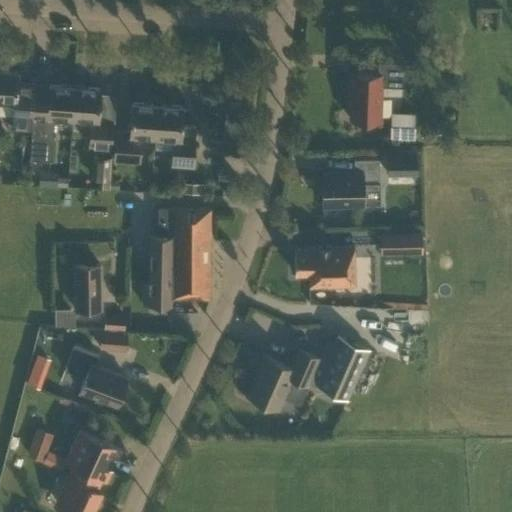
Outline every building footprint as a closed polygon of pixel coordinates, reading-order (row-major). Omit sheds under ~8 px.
[(403,85),(403,62),(377,61),(377,73),(351,72),(349,118),(380,119),(381,84),(403,85)] [(0,68),(0,113),(11,115),(11,127),(29,128),(30,114),(31,114),(34,83),(34,82),(17,81),(18,70),(0,68)] [(30,140),(29,158),(51,160),(52,142),(54,117),(72,118),(74,86),(48,84),(34,83),(31,114),(32,114),(30,140)] [(74,86),(72,118),(90,119),(88,144),(110,146),(112,120),(102,119),(103,106),(99,105),(100,88),(74,86)] [(227,99),(225,107),(238,109),(239,101),(227,99)] [(131,102),(129,129),(115,128),(113,158),(135,159),(137,135),(155,136),(157,104),(131,102)] [(157,104),(155,136),(173,137),(171,162),(193,163),(195,124),(181,123),(182,105),(157,104)] [(414,111),(391,111),(390,136),(414,137),(414,111)] [(415,151),(387,152),(387,174),(416,173),(415,151)] [(96,177),(96,182),(99,182),(109,182),(110,178),(111,156),(98,155),(96,177)] [(354,172),(321,173),(322,204),(363,203),(379,203),(379,182),(378,158),(353,158),(354,172)] [(48,170),(39,170),(39,183),(47,183),(48,170)] [(56,176),(56,184),(66,184),(66,176),(56,176)] [(109,185),(109,188),(117,189),(118,179),(110,178),(109,185)] [(182,182),(182,191),(203,192),(204,183),(182,182)] [(158,207),(158,234),(170,234),(171,234),(171,269),(171,296),(209,297),(209,239),(209,208),(171,207),(158,207)] [(405,231),(381,232),(381,252),(405,251),(421,251),(421,231),(405,231)] [(142,283),(141,303),(148,303),(170,304),(170,296),(171,296),(171,269),(171,234),(170,234),(158,234),(149,233),(149,283),(142,283)] [(308,248),(294,248),(295,274),(308,274),(309,286),(355,285),(354,245),(330,246),(330,245),(316,245),(316,246),(308,246),(308,248)] [(75,308),(101,307),(100,263),(74,264),(75,308)] [(55,307),(55,323),(70,323),(69,307),(55,307)] [(125,316),(104,314),(103,328),(124,329),(125,316)] [(100,348),(126,350),(127,332),(101,330),(100,348)] [(324,361),(318,359),(319,356),(298,347),(290,365),(263,353),(256,369),(258,370),(247,394),(278,408),(283,397),(298,404),(311,375),(317,377),(314,384),(347,398),(369,348),(336,334),(324,361)] [(117,404),(127,377),(94,365),(98,353),(73,344),(65,365),(86,373),(79,390),(117,404)] [(53,433),(37,427),(27,455),(43,460),(53,433)] [(67,475),(75,479),(62,508),(69,511),(91,511),(101,490),(97,488),(102,477),(106,479),(111,469),(108,467),(112,457),(116,459),(121,449),(79,429),(65,460),(72,464),(67,475)] [(48,449),(43,460),(59,469),(65,457),(48,449)] [(191,461),(191,489),(211,489),(211,491),(257,491),(257,451),(211,451),(211,461),(191,461)]
